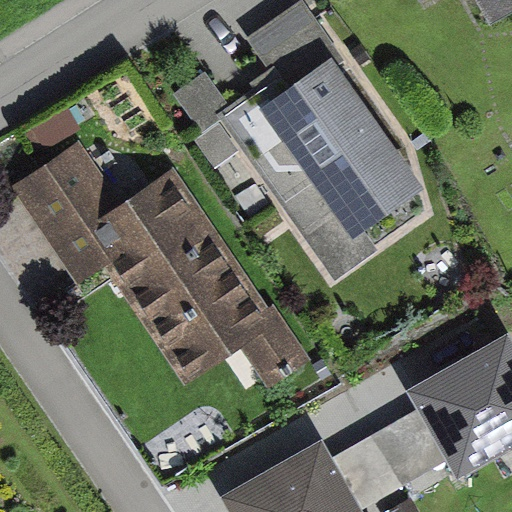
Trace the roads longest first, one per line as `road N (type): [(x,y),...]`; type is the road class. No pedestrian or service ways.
road 1 (residential): [(0,300),(142,511)]
road 2 (residential): [(157,0),(0,102)]
